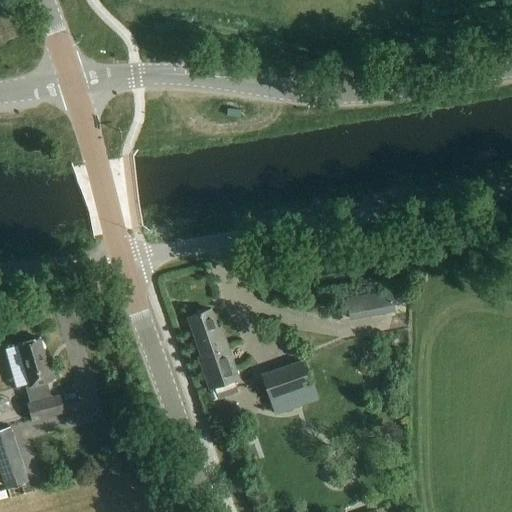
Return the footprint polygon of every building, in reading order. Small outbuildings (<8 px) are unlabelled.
[(350,322),(395,313),(391,289),(345,298),(350,322)] [(217,331),(209,310),(188,317),(202,357),(199,359),(211,391),(216,389),(219,399),(238,392),(235,383),(239,381),(221,329),(217,331)] [(45,366),(37,339),(17,344),(28,386),(24,387),(28,403),(25,404),(30,422),(61,414),(56,395),(48,398),(44,382),(53,380),(49,365),(45,366)] [(270,400),(310,387),(302,362),(261,375),(270,400)] [(308,389),(264,404),(271,426),(315,411),(308,389)] [(0,472),(6,491),(30,483),(11,428),(0,431),(0,472)]
